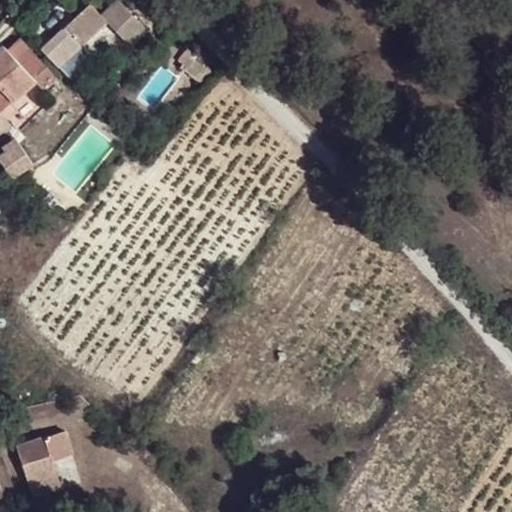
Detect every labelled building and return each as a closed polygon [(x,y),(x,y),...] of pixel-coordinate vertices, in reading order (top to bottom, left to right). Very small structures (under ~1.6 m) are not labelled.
[(92,4),(44,53),(56,65),(77,42),(85,49),(110,23),(134,45),(149,30),(119,1),(105,16),(92,4)] [(0,90),(2,89),(14,102),(37,82),(3,47),(0,49),(0,90)] [(183,66),(180,68),(195,82),(209,67),(187,50),(178,62),(183,66)] [(0,114),(0,115),(14,102),(2,89),(0,90),(0,114)] [(10,179),(32,165),(22,149),(1,162),(10,179)] [(47,439),(54,463),(74,458),(66,433),(47,439)] [(62,488),(54,463),(47,439),(18,447),(33,497),(62,488)]
